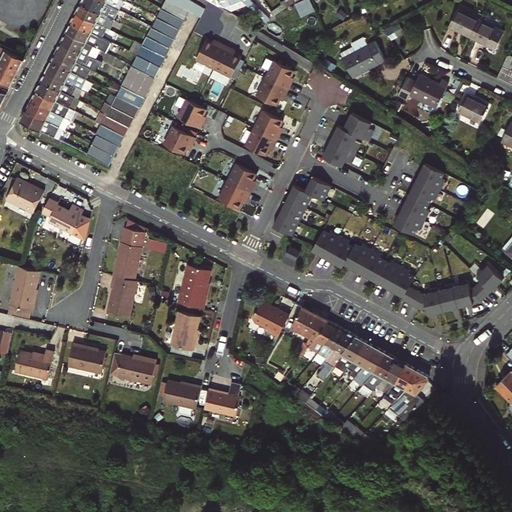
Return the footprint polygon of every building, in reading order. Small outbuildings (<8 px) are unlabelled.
[(120,10),(101,0),(82,0),(81,2),(109,16),(115,19),(120,10)] [(101,0),(120,10),(122,6),(113,1),(114,0),(101,0)] [(172,0),(167,0),(164,7),(186,19),(191,9),(172,0)] [(194,0),(172,0),(191,9),(202,15),(207,7),(194,0)] [(242,0),(265,23),(269,19),(251,0),(242,0)] [(313,0),(300,0),(297,2),(303,15),(317,9),(313,0)] [(109,16),(81,2),(77,11),(107,28),(109,25),(105,24),(109,16)] [(273,15),(283,7),(282,3),(271,11),(273,15)] [(164,7),(159,17),(181,29),(186,19),(164,7)] [(473,36),(481,20),(458,8),(450,25),(473,36)] [(107,28),(77,11),(71,22),(99,36),(102,38),(107,28)] [(159,17),(154,27),(176,38),(181,29),(159,17)] [(481,20),(473,36),(497,48),(506,32),(481,20)] [(99,36),(71,22),(66,31),(94,45),(99,48),(109,53),(114,44),(102,38),(99,36)] [(148,37),(171,48),(176,38),(154,27),(148,37)] [(94,45),(66,31),(61,41),(89,55),(93,57),(94,58),(99,48),(94,45)] [(171,48),(148,37),(143,46),(166,58),(171,48)] [(207,38),(197,58),(214,67),(226,44),(218,40),(216,43),(207,38)] [(89,55),(61,41),(56,51),(84,65),(89,55)] [(143,46),(135,42),(130,52),(138,56),(143,46)] [(379,65),(386,61),(376,42),(369,46),(379,65)] [(226,44),(214,67),(232,76),(237,78),(246,60),(241,58),(242,56),(232,51),(234,48),(226,44)] [(353,78),(363,73),(362,72),(372,67),(372,68),(379,65),(369,46),(343,59),(353,78)] [(0,47),(0,58),(20,68),(24,60),(0,47)] [(84,65),(56,51),(51,61),(79,75),(89,80),(94,70),(88,67),(84,65)] [(511,55),(509,54),(497,76),(511,83),(511,69),(511,66),(511,55)] [(88,67),(93,57),(89,55),(84,65),(88,67)] [(138,56),(133,66),(156,78),(161,68),(138,56)] [(93,57),(88,67),(94,70),(99,73),(104,63),(94,58),(93,57)] [(20,68),(0,58),(0,69),(15,77),(20,68)] [(275,59),(266,77),(290,89),(294,81),(291,79),(295,69),(275,59)] [(79,75),(51,61),(46,71),(78,86),(88,92),(93,82),(89,80),(79,75)] [(133,66),(128,76),(151,88),(156,78),(133,66)] [(0,80),(1,81),(11,86),(15,77),(0,69),(0,80)] [(46,71),(42,80),(73,96),(78,86),(46,71)] [(440,84),(428,78),(429,76),(421,73),(411,93),(438,106),(450,82),(443,79),(440,84)] [(128,77),(123,86),(146,97),(151,88),(128,76),(128,77)] [(266,77),(257,95),(278,105),(282,95),(286,97),(290,89),(266,77)] [(73,96),(42,80),(36,90),(69,107),(70,106),(76,109),(78,105),(72,103),(75,97),(73,96)] [(123,86),(118,95),(141,107),(146,97),(123,86)] [(69,107),(36,90),(32,100),(51,110),(55,112),(65,117),(69,107)] [(482,121),(490,105),(467,93),(459,110),(482,121)] [(113,105),(117,97),(111,94),(107,102),(113,105)] [(113,105),(136,116),(141,107),(118,95),(117,97),(113,105)] [(188,98),(179,116),(202,128),(206,119),(203,118),(208,108),(188,98)] [(51,110),(32,100),(26,110),(46,120),(51,122),(60,127),(65,117),(55,112),(51,110)] [(108,115),(113,105),(107,102),(102,111),(108,115)] [(113,105),(108,115),(131,126),(136,116),(113,105)] [(73,121),(77,111),(69,107),(65,117),(73,121)] [(264,109),(255,127),(279,139),(283,131),(279,129),(284,119),(264,109)] [(46,120),(26,110),(21,119),(47,132),(55,136),(60,127),(51,122),(46,120)] [(103,124),(108,115),(102,111),(97,121),(103,124)] [(328,145),(324,155),(344,165),(347,159),(352,162),(362,142),(356,140),(359,135),(370,141),(375,130),(370,127),(373,121),(353,111),(348,121),(345,127),(339,124),(334,134),(335,134),(329,146),(328,145)] [(131,126),(108,115),(103,124),(125,136),(131,126)] [(511,144),(511,119),(502,139),(511,144)] [(125,136),(103,124),(98,134),(120,146),(125,136)] [(174,125),(165,143),(185,153),(190,144),(193,145),(198,137),(174,125)] [(60,127),(55,136),(60,139),(64,129),(60,127)] [(255,127),(246,144),(266,155),(271,145),(275,147),(279,139),(255,127)] [(98,134),(93,144),(115,156),(120,146),(98,134)] [(93,144),(88,153),(111,164),(115,156),(93,144)] [(258,173),(237,162),(228,180),(252,192),(256,184),(253,182),(258,173)] [(395,223),(415,233),(418,227),(421,229),(431,210),(427,209),(433,197),(437,199),(446,180),(443,179),(446,173),(425,162),(421,172),(415,184),(406,202),(400,214),(400,213),(395,223)] [(274,225),(293,235),(314,194),(325,199),(332,185),(313,175),(306,189),(295,184),(274,225)] [(44,189),(31,182),(30,184),(17,177),(7,198),(33,211),(44,189)] [(252,192),(228,180),(220,198),(240,208),(245,198),(248,200),(252,192)] [(58,201),(49,197),(43,210),(52,215),(49,220),(73,231),(84,208),(71,202),(68,209),(57,203),(58,201)] [(128,218),(126,226),(145,230),(145,227),(128,218)] [(114,273),(136,278),(144,245),(147,230),(145,230),(126,226),(125,225),(121,240),(114,273)] [(323,229),(313,249),(323,255),(323,254),(334,260),(334,261),(344,266),(346,263),(355,268),(355,267),(366,273),(366,274),(384,284),(384,283),(396,290),(395,290),(405,295),(403,298),(422,309),(428,307),(430,313),(482,300),(504,278),(487,261),(481,267),(483,269),(478,274),(480,277),(467,280),(467,277),(462,279),(462,281),(454,284),(453,281),(448,282),(449,285),(440,288),(439,285),(431,287),(432,290),(424,292),(410,285),(415,275),(409,272),(410,269),(394,260),(392,263),(380,256),(381,253),(364,243),(362,246),(356,243),(354,246),(348,243),(350,240),(331,229),(329,232),(323,229)] [(167,250),(169,241),(152,236),(149,246),(167,250)] [(301,251),(291,245),(286,254),(297,259),(301,251)] [(178,301),(204,307),(206,299),(204,298),(210,268),(187,263),(178,301)] [(26,266),(20,264),(12,302),(35,307),(37,298),(35,297),(41,269),(26,266)] [(136,278),(114,273),(112,282),(114,283),(108,307),(131,312),(138,278),(136,278)] [(279,337),(290,313),(278,308),(277,309),(273,307),(271,305),(261,300),(253,318),(254,322),(267,328),(267,331),(279,337)] [(316,312),(302,305),(293,325),(306,332),(316,312)] [(195,348),(197,339),(195,338),(200,314),(179,309),(172,342),(195,348)] [(316,337),(329,319),(316,312),(306,332),(316,337)] [(338,325),(329,319),(316,337),(309,346),(320,352),(320,349),(325,342),(338,325)] [(327,356),(347,329),(338,325),(325,342),(320,349),(320,352),(327,356)] [(356,335),(347,329),(327,356),(326,358),(336,364),(338,361),(341,353),(356,335)] [(366,340),(356,335),(341,353),(338,361),(336,364),(346,370),(356,358),(366,340)] [(101,350),(76,344),(76,341),(69,339),(64,363),(97,370),(101,350)] [(376,346),(366,340),(356,358),(346,370),(344,373),(354,380),(358,376),(359,374),(361,372),(366,365),(376,346)] [(386,351),(376,346),(366,365),(361,372),(359,374),(358,376),(367,381),(377,369),(386,351)] [(55,351),(47,349),(46,352),(45,355),(34,352),(20,349),(15,371),(49,379),(55,351)] [(388,374),(396,357),(386,351),(377,369),(367,381),(377,387),(384,380),(388,374)] [(148,356),(148,358),(123,353),(118,375),(152,382),(158,358),(148,356)] [(407,363),(396,357),(388,374),(384,380),(377,387),(387,393),(399,378),(407,363)] [(417,368),(407,363),(399,378),(387,393),(397,399),(400,396),(408,387),(417,368)] [(428,375),(417,368),(408,387),(400,396),(402,397),(400,401),(391,411),(396,415),(429,379),(428,375)] [(511,371),(511,370),(496,385),(511,400),(511,401),(508,406),(511,413),(511,371)] [(367,381),(358,376),(354,380),(364,385),(367,381)] [(197,406),(202,383),(191,380),(191,383),(167,378),(162,398),(197,406)] [(243,392),(210,385),(206,406),(238,413),(243,392)] [(377,387),(374,391),(384,397),(387,393),(377,387)] [(379,441),(368,431),(359,442),(370,452),(379,441)]
